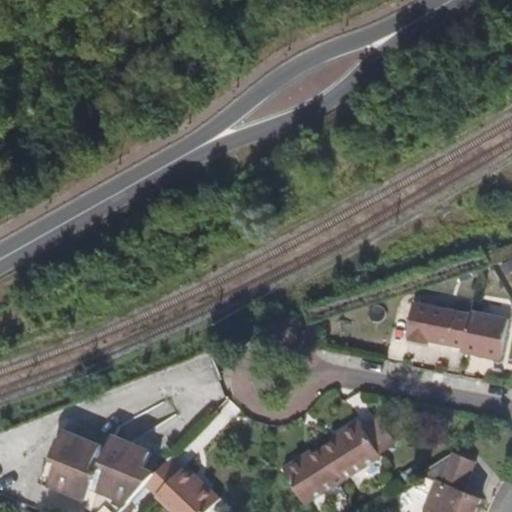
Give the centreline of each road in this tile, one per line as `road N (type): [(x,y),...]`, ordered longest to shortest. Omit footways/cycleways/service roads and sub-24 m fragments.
road 1 (secondary): [(140,179),(302,119),(397,53),(421,18)]
road 2 (secondary): [(421,18),(311,57),(140,179)]
road 3 (unknown): [(268,372),(158,390),(0,450)]
road 4 (residential): [(511,411),(268,372)]
road 5 (secondary): [(0,259),(140,179)]
